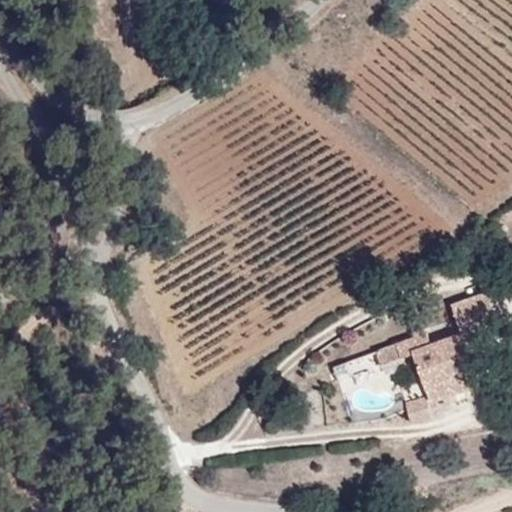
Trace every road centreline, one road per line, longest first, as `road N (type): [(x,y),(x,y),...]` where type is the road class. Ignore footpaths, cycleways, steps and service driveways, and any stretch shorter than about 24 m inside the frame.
road 1 (unclassified): [(95,290),(171,488),(217,509),(247,511)]
road 2 (tertiary): [(139,123),(317,0)]
road 3 (unclassified): [(34,128),(95,290)]
road 4 (unclassified): [(139,123),(95,290)]
